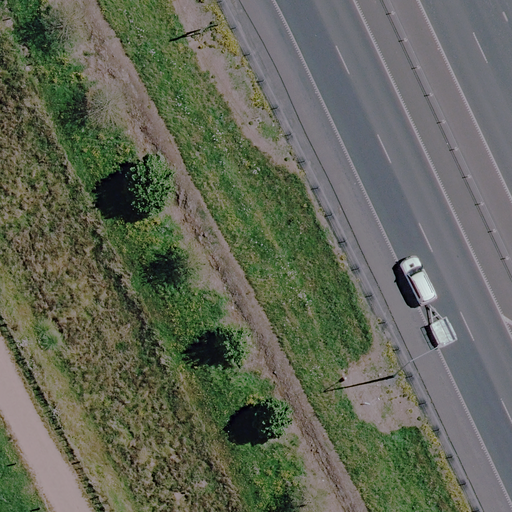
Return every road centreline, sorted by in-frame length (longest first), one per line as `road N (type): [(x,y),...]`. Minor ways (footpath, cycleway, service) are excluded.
road 1 (motorway): [(511,415),(314,0)]
road 2 (track): [(0,354),(83,511)]
